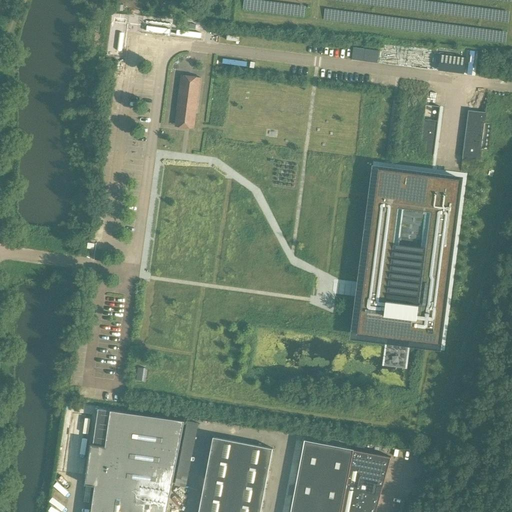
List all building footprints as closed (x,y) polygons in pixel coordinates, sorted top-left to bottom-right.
[(365,49),(353,47),(351,59),(364,61),(365,49)] [(396,63),(397,49),(380,48),(380,62),(396,63)] [(466,58),(440,55),(439,70),(464,73),(466,58)] [(201,78),(182,75),(177,110),(197,112),(201,78)] [(486,113),(469,110),(462,158),(480,160),(486,113)] [(438,121),(424,119),(421,141),(427,142),(425,153),(434,154),(438,121)] [(460,179),(378,168),(357,334),(439,344),(460,179)] [(146,368),(139,367),(137,380),(145,381),(146,368)] [(91,443),(85,482),(170,494),(184,420),(111,410),(106,446),(91,443)] [(261,511),(273,448),(214,437),(199,511),(261,511)] [(341,511),(354,448),(305,439),(290,511),(341,511)] [(375,511),(391,456),(354,448),(341,511),(375,511)] [(167,511),(170,494),(85,482),(85,484),(95,486),(91,511),(167,511)]
